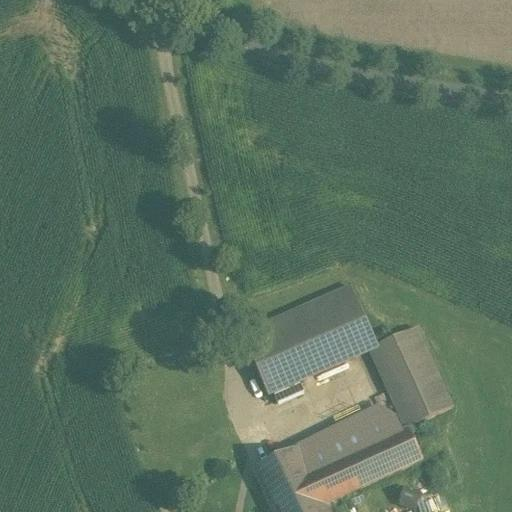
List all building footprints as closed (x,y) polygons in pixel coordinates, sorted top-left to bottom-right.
[(350,288),(240,335),(265,394),(368,350),(376,347),(350,288)] [(413,329),(385,343),(376,347),(368,350),(406,430),(407,429),(451,409),(413,329)] [(361,417),(296,449),(308,475),(402,432),(397,424),(391,421),(368,431),(361,417)] [(402,432),(308,475),(322,506),(422,460),(407,429),(402,432)] [(308,475),(296,449),(253,469),(273,511),(324,511),(322,506),(308,475)]
